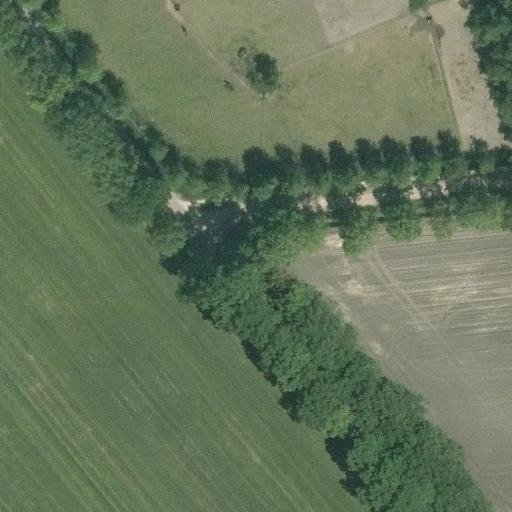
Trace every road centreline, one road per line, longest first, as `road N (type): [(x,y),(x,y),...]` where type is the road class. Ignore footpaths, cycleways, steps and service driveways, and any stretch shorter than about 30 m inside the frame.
road 1 (unclassified): [(421,511),(8,0)]
road 2 (track): [(182,217),(511,181)]
